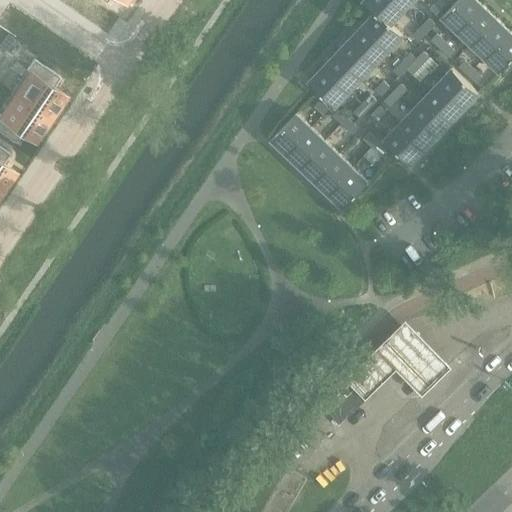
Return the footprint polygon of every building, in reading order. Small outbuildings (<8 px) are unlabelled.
[(404,10),(394,0),(365,0),(376,10),(391,24),(404,10)] [(413,0),(394,0),(404,10),(413,0)] [(441,10),(450,0),(449,0),(438,0),(435,4),(441,10)] [(458,30),(483,4),(479,0),(459,0),(444,16),(458,30)] [(472,43),(498,17),(483,4),(458,30),(472,43)] [(403,35),(391,24),(376,10),(362,25),(389,50),(403,35)] [(486,57),(511,31),(498,17),(472,43),(486,57)] [(430,18),(422,27),(428,32),(435,24),(430,18)] [(389,50),(362,25),(349,39),(375,64),(376,63),(389,50)] [(426,34),(428,32),(422,27),(412,36),(418,42),(421,39),(426,34)] [(511,58),(511,30),(511,31),(486,57),(500,70),(511,58)] [(7,33),(0,44),(0,45),(10,53),(18,41),(7,33)] [(446,42),(437,34),(431,40),(440,48),(446,42)] [(375,64),(349,39),(335,53),(362,78),(363,77),(375,64)] [(455,51),(446,42),(440,48),(449,57),(455,51)] [(422,53),(416,59),(416,60),(421,66),(430,57),(424,52),(422,53)] [(362,78),(335,53),(322,67),(349,92),(362,78)] [(411,53),(402,63),(408,68),(416,60),(416,59),(411,53)] [(12,91),(11,92),(15,95),(16,94),(50,117),(65,95),(53,86),(60,77),(34,59),(12,91)] [(421,66),(416,60),(408,68),(407,69),(412,75),(421,66)] [(465,60),(459,66),(468,75),(474,69),(465,60)] [(408,68),(402,63),(394,71),(399,77),(407,69),(408,68)] [(349,92),(322,67),(309,81),(335,106),(349,92)] [(479,93),(452,68),(439,82),(465,107),(479,93)] [(483,78),(474,69),(468,75),(477,83),(483,78)] [(384,81),(376,89),(382,95),(390,86),(384,81)] [(465,107),(439,82),(425,96),(451,121),(465,107)] [(401,84),(393,92),(399,98),(407,89),(401,84)] [(390,107),(399,98),(393,92),(384,101),(390,107)] [(0,114),(0,130),(16,141),(22,132),(35,140),(50,117),(16,94),(15,95),(1,116),(0,114)] [(371,95),(362,104),(368,110),(377,101),(371,95)] [(451,121),(425,96),(411,110),(438,136),(451,121)] [(329,109),(320,100),(315,106),(323,114),(324,115),(329,109)] [(360,119),(368,110),(362,104),(354,113),(360,119)] [(380,106),(371,115),(377,121),(385,112),(386,112),(380,106)] [(347,117),(338,109),(334,113),(333,115),(341,123),(347,117)] [(438,136),(411,110),(398,125),(424,150),(438,136)] [(311,127),(297,113),(272,140),(286,153),(311,127)] [(354,124),(347,117),(341,123),(351,132),(356,126),(354,124)] [(424,150),(398,125),(384,139),(397,150),(411,164),(424,150)] [(325,140),(311,127),(286,153),(300,167),(325,140)] [(363,138),(372,147),(378,141),(369,132),(363,138)] [(339,154),(325,140),(300,167),(314,180),(339,154)] [(387,150),(378,141),(372,147),(381,155),(387,150)] [(0,188),(2,190),(15,171),(3,163),(9,153),(0,146),(0,188)] [(353,167),(339,154),(314,180),(328,194),(353,167)] [(368,181),(353,167),(328,194),(343,207),(368,181)] [(406,320),(348,376),(368,396),(397,369),(423,397),(452,368),(406,320)] [(320,404),(339,424),(368,396),(348,376),(320,404)]
